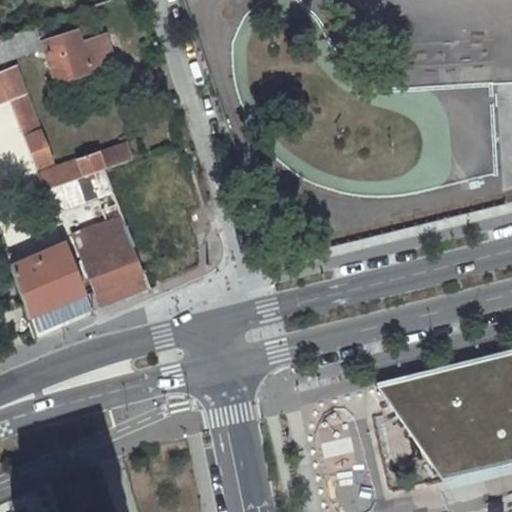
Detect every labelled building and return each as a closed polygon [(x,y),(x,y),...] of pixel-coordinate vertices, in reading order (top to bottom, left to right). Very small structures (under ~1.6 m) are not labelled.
[(0,38),(0,61),(46,46),(58,81),(112,63),(102,35),(92,38),(88,26),(45,40),(40,25),(0,38)] [(35,166),(52,159),(15,65),(0,70),(0,102),(9,99),(35,166)] [(133,158),(127,141),(38,173),(44,189),(46,189),(102,169),(133,158)] [(111,191),(102,169),(46,189),(54,211),(111,191)] [(74,235),(101,307),(148,289),(116,205),(102,210),(107,223),(74,235)] [(14,268),(35,331),(90,308),(66,245),(14,268)] [(511,348),(375,383),(379,389),(419,375),(420,379),(458,365),(459,370),(496,355),(497,360),(511,354),(511,348)] [(379,389),(440,477),(511,460),(511,354),(497,360),(496,355),(459,370),(458,365),(420,379),(419,375),(379,389)] [(511,511),(511,493),(499,491),(491,503),(486,506),(488,511),(511,511)]
